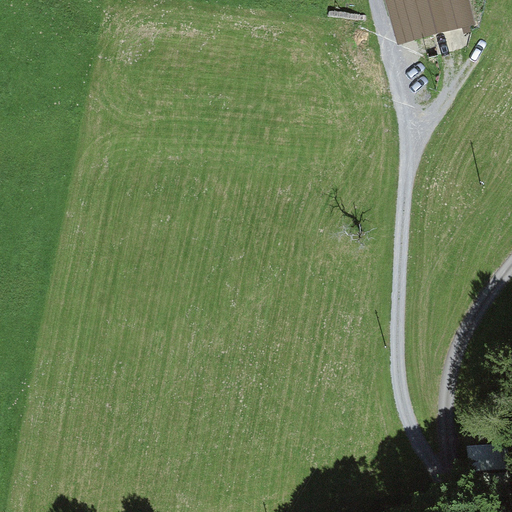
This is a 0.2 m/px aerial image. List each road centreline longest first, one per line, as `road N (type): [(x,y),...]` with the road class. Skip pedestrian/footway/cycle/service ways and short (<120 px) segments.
road 1 (track): [(453,494),(407,417),(398,379),(407,124),(377,0)]
road 2 (unclassified): [(452,511),(454,365),(472,318),(511,261)]
